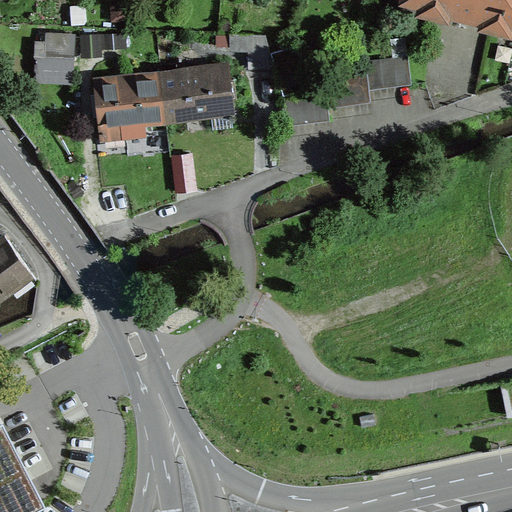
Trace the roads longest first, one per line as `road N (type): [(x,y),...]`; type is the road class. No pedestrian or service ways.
road 1 (residential): [(511,93),(227,194)]
road 2 (residential): [(144,362),(86,262),(0,145)]
road 3 (residential): [(227,194),(245,300),(176,353),(144,362)]
road 4 (residential): [(0,209),(47,268),(43,309),(0,340)]
road 5 (residential): [(227,194),(107,236)]
road 6 (primary): [(319,511),(202,469)]
